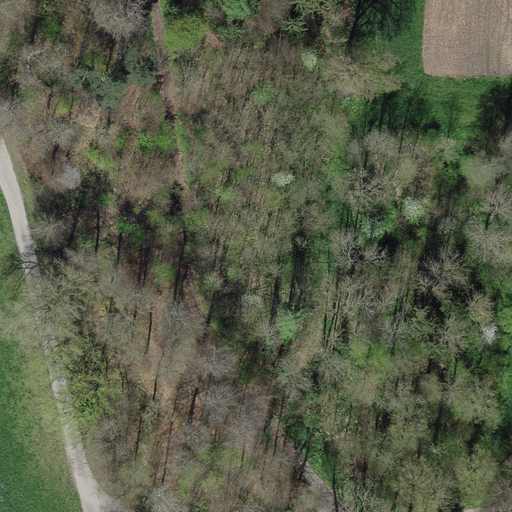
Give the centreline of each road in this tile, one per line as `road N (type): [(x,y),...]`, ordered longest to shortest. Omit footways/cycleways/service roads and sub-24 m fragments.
road 1 (track): [(331,511),(224,339),(144,0)]
road 2 (unclassified): [(0,159),(92,511)]
